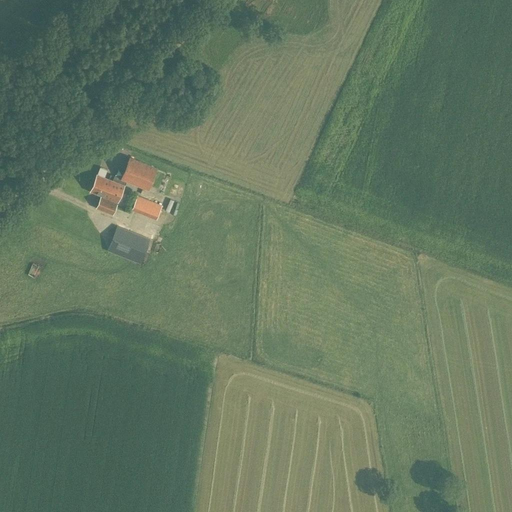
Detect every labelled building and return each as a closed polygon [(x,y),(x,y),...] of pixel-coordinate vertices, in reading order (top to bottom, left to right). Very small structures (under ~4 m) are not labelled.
[(130,156),(121,178),(126,180),(149,188),(157,167),(130,156)] [(97,175),(90,191),(103,196),(99,205),(98,208),(113,214),(126,180),(121,178),(114,176),(112,181),(97,175)] [(131,209),(156,219),(162,204),(137,195),(131,209)] [(150,239),(117,226),(107,250),(141,264),(150,239)] [(32,264),(28,274),(34,277),(38,266),(32,264)]
